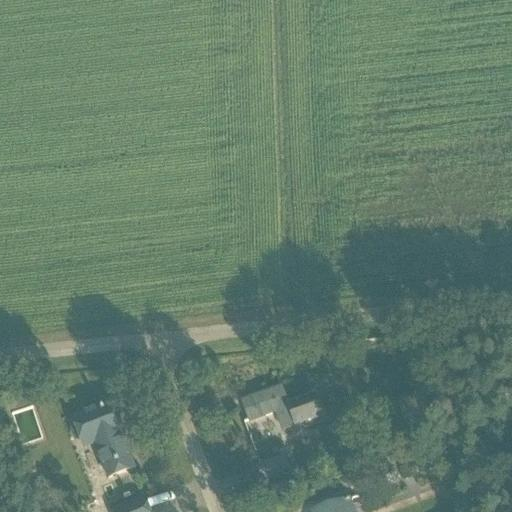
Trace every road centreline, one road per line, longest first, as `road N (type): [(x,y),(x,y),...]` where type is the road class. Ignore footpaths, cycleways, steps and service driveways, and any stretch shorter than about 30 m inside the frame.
road 1 (residential): [(158,343),(392,316)]
road 2 (residential): [(158,343),(215,511)]
road 3 (residential): [(0,360),(158,343)]
road 4 (track): [(392,316),(511,299)]
